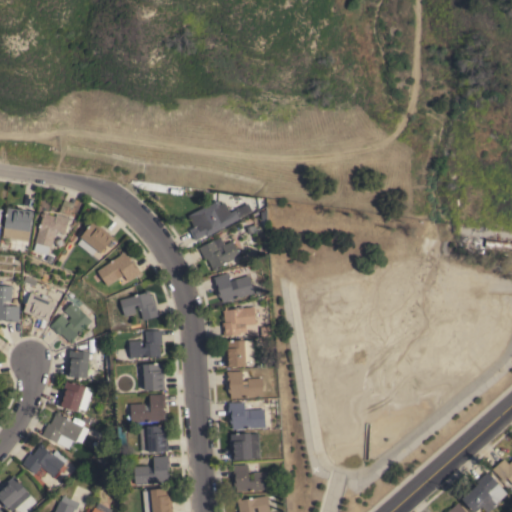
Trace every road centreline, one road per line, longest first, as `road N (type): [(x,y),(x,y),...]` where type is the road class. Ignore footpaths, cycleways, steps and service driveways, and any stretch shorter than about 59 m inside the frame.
road 1 (track): [(416,8),(413,108),(399,134),(378,144),(253,151),(111,132),(0,133)]
road 2 (residential): [(0,168),(118,201),(179,273),(191,319),(204,511)]
road 3 (residential): [(385,511),(511,403)]
